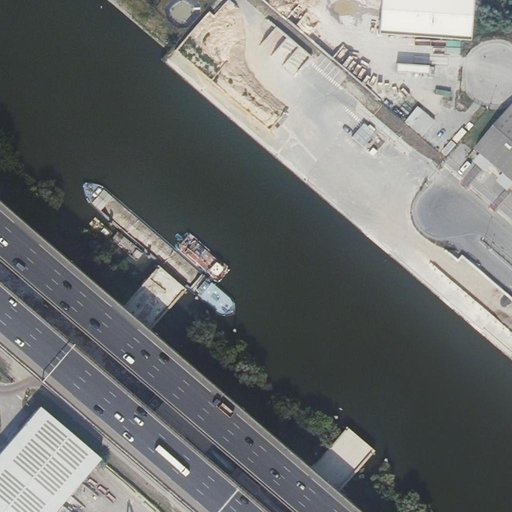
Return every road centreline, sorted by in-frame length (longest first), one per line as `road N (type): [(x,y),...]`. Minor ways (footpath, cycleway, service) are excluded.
road 1 (motorway): [(323,511),(0,233)]
road 2 (motorway): [(0,308),(236,511)]
road 3 (unclassified): [(0,342),(194,511)]
